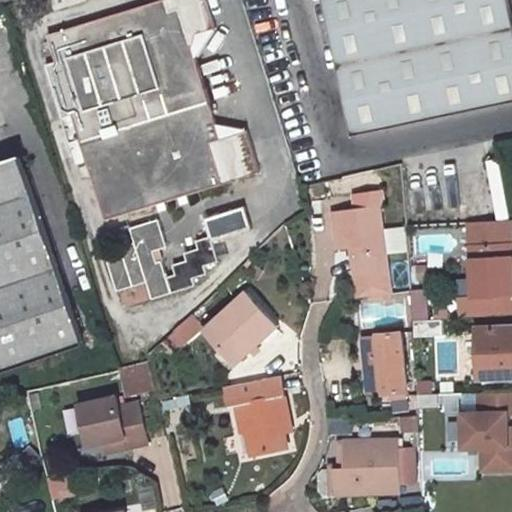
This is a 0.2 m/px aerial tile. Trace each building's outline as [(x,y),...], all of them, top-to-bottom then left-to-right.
[(209,0),(150,0),(49,31),(58,59),(49,61),(66,119),(76,116),(107,216),(261,168),(248,127),(222,135),(217,120),(197,54),(194,43),(199,31),(217,25),(209,0)] [(511,10),(510,0),(322,0),(348,131),(511,98),(511,10)] [(197,54),(217,25),(199,31),(194,43),(197,54)] [(222,135),(248,127),(217,120),(222,135)] [(0,169),(0,371),(80,345),(20,163),(0,169)] [(376,172),(344,179),(346,185),(377,178),(376,172)] [(465,207),(463,176),(434,178),(436,209),(465,207)] [(416,183),(407,184),(407,193),(417,192),(416,183)] [(410,251),(409,228),(385,230),(382,207),(386,207),(384,191),(357,195),(359,209),(335,213),(339,249),(353,248),(360,298),(361,298),(363,298),(393,295),(391,274),(388,254),(410,251)] [(209,271),(206,262),(223,257),(217,235),(256,223),(250,203),(206,216),(211,231),(194,236),(196,244),(183,248),(185,256),(173,260),(175,270),(167,272),(163,256),(156,258),(153,246),(167,242),(158,215),(130,224),(135,240),(107,249),(119,288),(148,278),(153,297),(197,282),(195,275),(209,271)] [(511,313),(511,218),(474,221),(478,295),(463,296),(464,316),(511,313)] [(337,277),(349,276),(347,250),(335,251),(337,277)] [(409,290),(411,321),(426,320),(424,289),(409,290)] [(247,291),(204,330),(235,365),(278,326),(247,291)] [(174,331),(184,342),(203,326),(193,315),(174,331)] [(511,326),(479,328),(481,379),(511,376),(511,326)] [(408,397),(407,385),(406,379),(402,332),(380,333),(381,336),(363,337),(366,391),(382,390),(388,391),(389,398),(408,397)] [(118,369),(126,397),(153,389),(145,361),(118,369)] [(280,374),(226,385),(230,405),(238,405),(243,432),(248,430),(254,429),(260,452),(288,447),(283,423),(290,421),(280,374)] [(511,410),(511,389),(479,391),(480,411),(464,411),(465,446),(484,445),(484,468),(511,466),(511,443),(510,443),(509,443),(508,426),(508,411),(511,410)] [(416,396),(416,408),(435,407),(434,395),(416,396)] [(114,398),(79,407),(88,447),(104,443),(124,438),(127,448),(146,443),(135,403),(117,407),(114,398)] [(418,430),(417,415),(396,416),(397,431),(418,430)] [(248,430),(253,454),(260,452),(254,429),(248,430)] [(107,453),(127,448),(124,438),(104,443),(107,453)] [(396,445),(341,446),(342,474),(319,475),(315,479),(316,496),(320,500),(398,497),(396,445)] [(50,498),(70,498),(70,481),(50,480),(50,498)]
